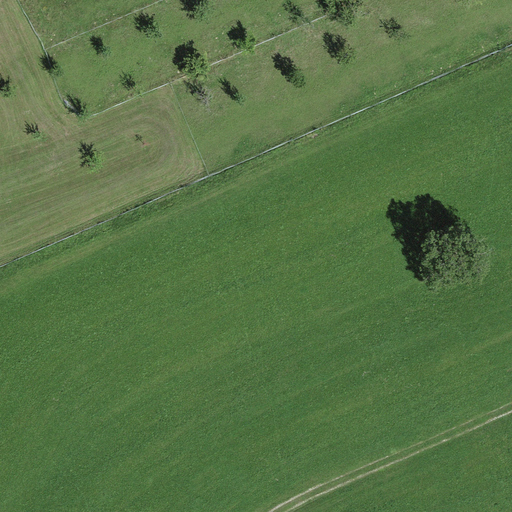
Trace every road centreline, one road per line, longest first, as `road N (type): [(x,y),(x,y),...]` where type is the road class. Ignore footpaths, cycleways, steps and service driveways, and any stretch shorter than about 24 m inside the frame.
road 1 (track): [(511,48),(0,272)]
road 2 (track): [(511,406),(322,484),(276,511)]
